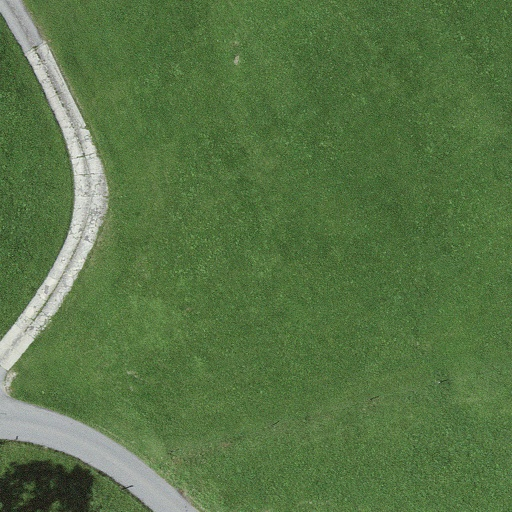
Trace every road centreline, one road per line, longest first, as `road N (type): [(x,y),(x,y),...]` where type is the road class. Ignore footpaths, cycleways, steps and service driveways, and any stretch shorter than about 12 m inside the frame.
road 1 (track): [(0,369),(53,303),(81,245),(92,188),(4,0)]
road 2 (track): [(179,511),(124,466),(0,420)]
